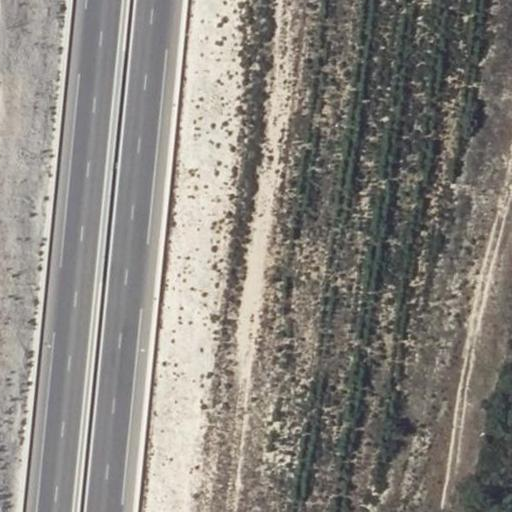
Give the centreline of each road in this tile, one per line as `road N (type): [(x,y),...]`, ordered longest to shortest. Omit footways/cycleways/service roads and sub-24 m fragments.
road 1 (trunk): [(122,511),(171,0)]
road 2 (trunk): [(111,0),(64,511)]
road 3 (track): [(446,511),(511,239)]
